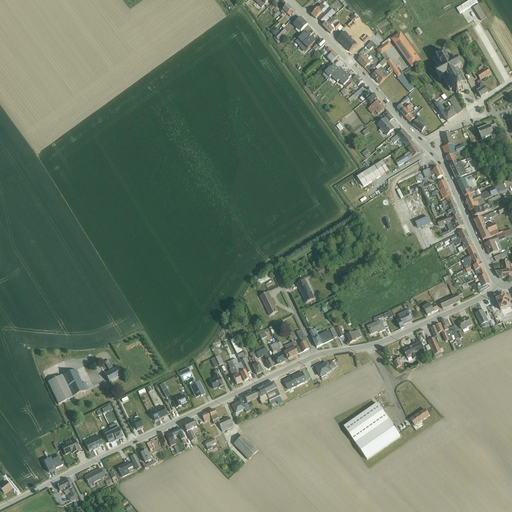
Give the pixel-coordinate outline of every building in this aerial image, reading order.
[(263,9),(271,0),(255,0),(255,1),(263,9)] [(460,14),(478,3),(475,0),(470,0),(457,9),(460,14)] [(487,18),(479,5),(473,8),(481,21),(487,18)] [(294,13),(288,7),(283,12),(281,10),(274,17),(276,19),(280,14),(282,16),(277,21),(280,24),(283,22),(285,24),(288,21),(285,18),(288,15),(290,17),(294,13)] [(321,7),(312,15),(314,18),(323,10),(321,7)] [(331,9),(317,20),(321,24),(334,13),(331,9)] [(307,26),(301,20),(296,25),(302,31),(307,26)] [(329,24),(324,28),(330,34),(335,30),(329,24)] [(282,29),(276,35),(279,38),(286,32),(282,29)] [(324,44),(310,31),(304,37),(309,41),(311,39),(316,44),(312,48),(316,52),(324,44)] [(467,32),(462,34),(467,43),(471,40),(467,32)] [(419,62),(400,35),(395,39),(413,66),(419,62)] [(336,41),(343,49),(348,44),(342,37),(336,41)] [(371,42),(365,48),(369,51),(375,45),(371,42)] [(376,50),(396,77),(401,74),(384,51),(390,47),(386,43),(376,50)] [(329,74),(341,64),(329,50),(326,52),(329,57),(327,58),(331,63),(325,69),(329,74)] [(436,58),(433,59),(436,66),(436,67),(436,66),(438,70),(436,71),(435,71),(435,73),(436,73),(439,79),(438,79),(439,80),(441,80),(440,79),(443,78),(445,82),(444,82),(445,83),(447,86),(447,87),(448,87),(450,91),(449,92),(450,92),(451,93),(451,92),(451,91),(454,90),(455,91),(457,91),(457,93),(456,94),(457,94),(458,94),(459,95),(465,92),(464,91),(465,90),(465,89),(465,88),(464,86),(462,85),(466,84),(467,84),(466,83),(467,83),(467,82),(466,82),(464,78),(464,77),(463,78),(461,74),(462,74),(462,73),(461,73),(459,69),(461,68),(461,69),(462,68),(462,67),(463,67),(462,66),(462,67),(458,61),(459,60),(458,59),(454,61),(452,58),(453,57),(452,57),(448,51),(445,53),(445,52),(444,53),(444,52),(443,52),(444,53),(437,56),(436,56),(436,58)] [(362,57),(357,62),(362,68),(367,63),(362,57)] [(354,77),(344,67),(341,70),(347,76),(344,79),(348,83),(354,77)] [(479,74),(483,80),(493,74),(489,68),(479,74)] [(382,71),(376,76),(383,83),(388,78),(382,71)] [(398,78),(409,93),(414,89),(404,74),(398,78)] [(362,88),(365,91),(367,88),(365,85),(366,84),(364,81),(359,86),(361,88),(362,88)] [(344,88),(340,92),(343,95),(351,87),(350,85),(346,90),(344,88)] [(483,96),(489,92),(485,87),(479,91),(483,96)] [(356,89),(352,94),(356,97),(361,90),(359,89),(358,91),(356,89)] [(376,97),(367,90),(361,97),(370,104),(376,97)] [(408,95),(401,101),(405,105),(412,99),(408,95)] [(453,97),(448,101),(459,114),(464,110),(453,97)] [(386,111),(378,101),(372,106),(380,115),(386,111)] [(450,121),(458,115),(452,108),(448,112),(440,102),(437,105),(450,121)] [(403,106),(400,109),(426,137),(442,126),(436,119),(425,129),(403,106)] [(400,126),(389,115),(385,119),(396,130),(400,126)] [(495,132),(493,125),(480,130),(483,139),(493,136),(494,139),(500,137),(498,131),(495,132)] [(394,160),(399,165),(424,149),(403,128),(392,138),(394,141),(400,137),(412,152),(405,156),(403,154),(394,160)] [(455,147),(452,128),(443,134),(441,140),(442,146),(463,195),(473,191),(462,167),(476,161),(473,156),(460,161),(458,155),(469,151),(466,143),(455,147)] [(366,159),(371,154),(366,150),(362,154),(366,159)] [(366,160),(361,164),(365,169),(370,165),(366,160)] [(389,173),(382,162),(358,177),(365,188),(389,173)] [(440,180),(443,179),(439,170),(438,170),(436,166),(425,171),(427,177),(437,173),(440,180)] [(459,230),(465,227),(446,185),(441,187),(446,200),(449,198),(452,205),(445,209),(447,213),(453,210),(456,216),(439,224),(442,229),(456,222),(459,230)] [(494,187),(467,199),(485,239),(511,227),(511,218),(489,229),(486,222),(494,219),(490,210),(482,214),(480,209),(486,206),(485,205),(483,200),(497,194),(494,188),(494,187)] [(375,215),(368,220),(372,226),(379,221),(375,215)] [(430,217),(416,223),(419,229),(433,223),(430,217)] [(377,235),(384,232),(381,225),(374,228),(377,235)] [(487,283),(489,282),(467,233),(462,236),(463,239),(456,242),(458,246),(465,243),(474,263),(467,267),(469,273),(477,269),(487,290),(490,289),(487,283)] [(497,238),(485,243),(491,255),(499,252),(495,243),(499,242),(497,238)] [(505,253),(496,257),(498,261),(507,258),(505,253)] [(317,268),(321,274),(331,268),(327,262),(317,268)] [(503,269),(498,268),(497,271),(502,280),(506,280),(511,279),(511,270),(510,270),(507,262),(502,264),(503,269)] [(267,274),(258,281),(261,285),(270,278),(267,274)] [(462,301),(451,276),(445,279),(452,294),(440,300),(444,309),(462,301)] [(306,279),(298,283),(307,302),(315,298),(306,279)] [(271,315),(277,311),(267,293),(261,297),(271,315)] [(496,300),(501,311),(511,306),(511,300),(510,295),(506,296),(505,297),(504,295),(497,298),(498,300),(496,300)] [(423,306),(425,314),(438,310),(436,301),(423,306)] [(402,305),(400,306),(386,312),(388,318),(398,313),(399,315),(405,312),(403,306),(402,305)] [(482,311),(476,314),(482,325),(487,322),(482,311)] [(392,320),(395,328),(410,322),(407,315),(392,320)] [(470,317),(459,322),(463,331),(474,326),(470,317)] [(448,340),(453,338),(446,321),(442,323),(443,325),(433,330),(436,338),(429,341),(436,357),(443,354),(438,344),(442,342),(439,334),(445,332),(448,340)] [(370,325),(371,334),(385,332),(383,323),(370,325)] [(499,325),(491,328),(494,334),(501,330),(499,325)] [(340,338),(345,335),(341,326),(335,329),(340,338)] [(261,340),(275,334),(272,328),(259,334),(261,340)] [(312,335),(318,346),(335,337),(330,329),(320,335),(318,331),(312,335)] [(357,339),(351,330),(345,333),(351,342),(357,339)] [(297,334),(300,340),(306,337),(303,331),(297,334)] [(402,350),(407,358),(424,349),(419,340),(402,350)] [(270,346),(272,351),(279,347),(277,343),(270,346)] [(287,353),(290,360),(299,356),(293,344),(287,346),(290,352),(287,353)] [(301,346),(304,353),(310,351),(306,344),(301,346)] [(264,357),(271,370),(276,367),(268,349),(259,354),(261,358),(264,357)] [(216,355),(209,359),(214,367),(221,363),(216,355)] [(278,358),(281,364),(287,362),(284,355),(278,358)] [(243,369),(241,363),(238,364),(236,359),(227,363),(232,375),(236,373),(236,372),(243,369)] [(242,361),(247,372),(252,370),(246,359),(242,361)] [(329,360),(321,364),(323,368),(327,367),(329,372),(334,370),(329,360)] [(253,368),(258,376),(265,373),(261,364),(253,368)] [(120,366),(107,373),(111,381),(125,373),(120,366)] [(59,405),(85,391),(73,370),(47,384),(59,405)] [(241,375),(245,382),(249,380),(246,372),(241,375)] [(303,374),(286,383),(290,390),(307,382),(303,374)] [(233,379),(237,386),(242,384),(239,376),(233,379)] [(215,378),(209,381),(214,389),(220,386),(215,378)] [(110,397),(100,382),(90,388),(100,404),(110,397)] [(197,382),(190,386),(197,399),(204,395),(197,382)] [(274,385),(259,392),(261,396),(268,393),(271,400),(280,396),(274,385)] [(167,394),(162,397),(165,403),(170,400),(167,394)] [(255,394),(245,399),(248,404),(257,399),(255,394)] [(176,396),(172,397),(175,406),(185,402),(182,395),(177,397),(176,396)] [(241,403),(233,406),(237,414),(245,410),(241,403)] [(99,405),(81,413),(84,419),(102,411),(99,405)] [(344,427),(366,459),(399,437),(378,405),(344,427)] [(397,412),(404,424),(412,419),(405,407),(397,412)] [(426,408),(411,420),(417,427),(431,416),(426,408)] [(215,411),(203,417),(205,422),(211,420),(213,425),(220,422),(215,411)] [(149,413),(154,423),(161,419),(159,414),(153,417),(151,412),(149,413)] [(135,430),(144,428),(141,419),(133,421),(135,430)] [(230,419),(220,424),(223,431),(233,426),(230,419)] [(194,421),(185,426),(193,443),(197,441),(192,430),(197,427),(194,421)] [(172,431),(162,436),(166,445),(170,443),(168,438),(172,437),(173,439),(180,436),(181,440),(186,438),(182,430),(173,434),(172,431)] [(244,433),(234,442),(248,458),(258,450),(244,433)] [(215,436),(203,441),(206,448),(217,444),(215,436)] [(161,439),(153,443),(156,450),(159,448),(162,455),(167,453),(161,439)] [(74,455),(81,452),(77,440),(61,446),(65,456),(73,453),(74,455)] [(142,453),(149,467),(157,463),(155,459),(151,461),(146,452),(142,453)] [(137,456),(132,459),(137,469),(142,467),(137,456)] [(62,467),(59,458),(56,459),(55,457),(43,462),(49,479),(55,476),(53,471),(62,467)] [(131,464),(121,469),(123,474),(133,469),(131,464)] [(101,469),(85,476),(88,483),(104,476),(101,469)] [(0,486),(0,490),(4,496),(13,489),(6,481),(0,486)] [(70,503),(79,498),(69,483),(61,488),(65,493),(68,491),(71,496),(67,499),(70,503)]
